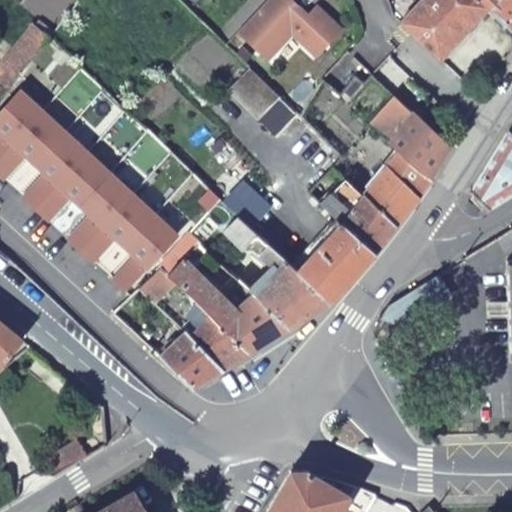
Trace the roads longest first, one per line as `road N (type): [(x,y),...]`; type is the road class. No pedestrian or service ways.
road 1 (unclassified): [(0,230),(231,440)]
road 2 (secondary): [(511,469),(427,470),(383,458),(284,392)]
road 3 (secondary): [(158,428),(0,294)]
road 4 (tertiary): [(511,87),(410,252)]
road 5 (tertiary): [(410,252),(284,392)]
road 6 (unclassified): [(25,511),(158,428)]
